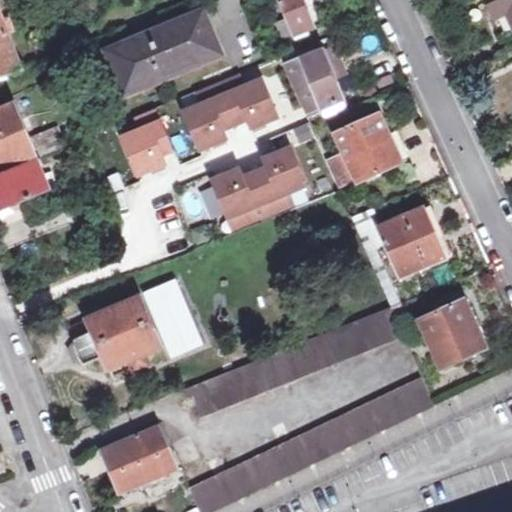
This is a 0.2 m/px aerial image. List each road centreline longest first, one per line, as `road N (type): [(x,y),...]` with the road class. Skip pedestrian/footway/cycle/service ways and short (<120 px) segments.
road 1 (residential): [(396,0),(511,256)]
road 2 (residential): [(0,347),(60,511)]
